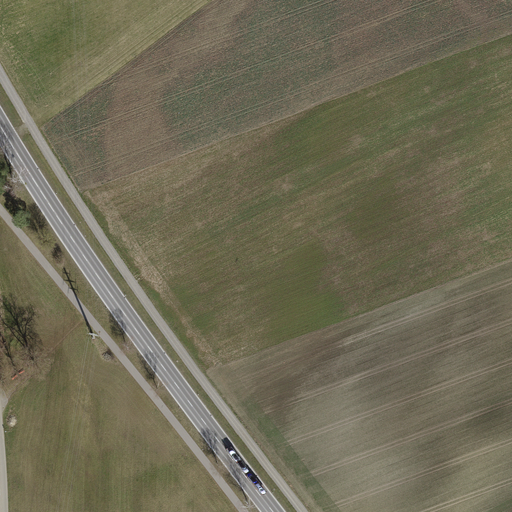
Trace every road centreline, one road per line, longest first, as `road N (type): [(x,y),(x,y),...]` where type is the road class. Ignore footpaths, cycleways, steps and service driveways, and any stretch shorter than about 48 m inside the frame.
road 1 (track): [(0,69),(101,236),(304,511)]
road 2 (secondary): [(0,124),(97,275),(275,511)]
road 3 (track): [(30,125),(198,0)]
